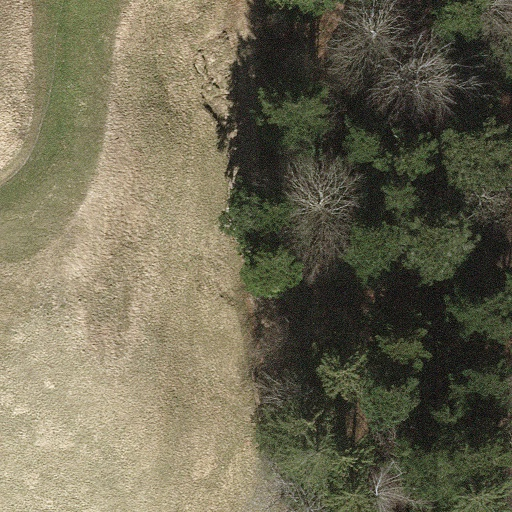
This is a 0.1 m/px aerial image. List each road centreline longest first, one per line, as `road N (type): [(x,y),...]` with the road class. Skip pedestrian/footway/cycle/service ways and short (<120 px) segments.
road 1 (track): [(299,511),(246,187),(248,0)]
road 2 (track): [(63,0),(55,130),(31,175),(0,197)]
